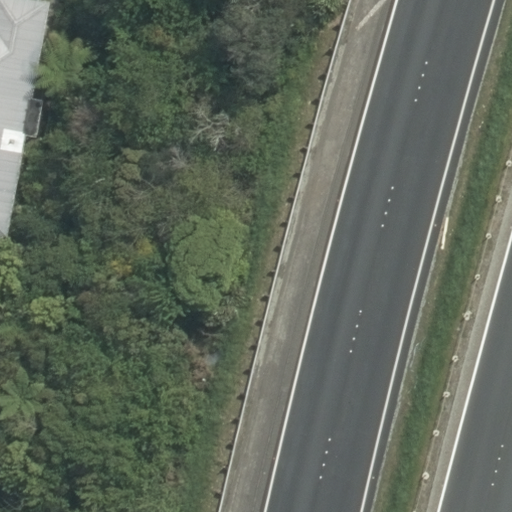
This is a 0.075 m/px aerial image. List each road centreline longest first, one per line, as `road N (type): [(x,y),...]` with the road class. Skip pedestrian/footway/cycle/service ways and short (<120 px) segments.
road 1 (motorway): [(306,511),(438,0)]
road 2 (motorway): [(511,368),(478,511)]
